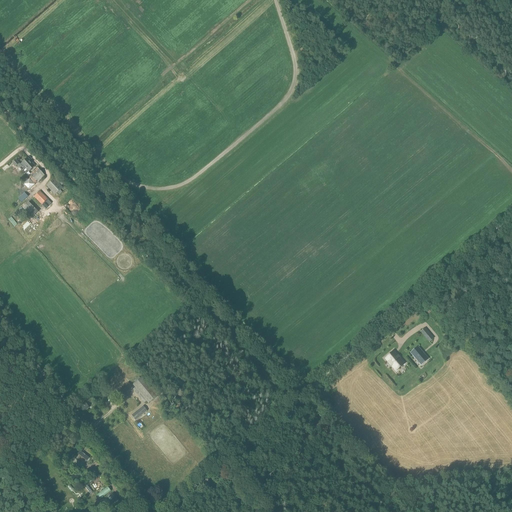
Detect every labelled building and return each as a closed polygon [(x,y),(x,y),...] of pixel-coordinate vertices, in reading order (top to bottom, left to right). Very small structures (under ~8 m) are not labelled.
[(15,160),(12,163),(15,167),(17,165),(18,167),(21,167),(22,168),(24,166),(29,172),(35,166),(27,158),(20,164),(18,164),(19,164),(15,160)] [(32,176),(32,177),(37,182),(44,176),(37,168),(30,174),(32,176)] [(25,176),(20,181),(23,184),(29,180),(25,176)] [(35,185),(29,179),(24,184),(24,185),(29,190),(35,185)] [(54,179),(46,186),(48,188),(47,189),(50,192),(51,191),(55,195),(57,193),(60,195),(62,192),(60,190),(62,188),(54,179)] [(34,197),(41,205),(42,204),(44,203),(45,201),(47,199),(40,191),(34,197)] [(418,347),(411,353),(421,364),(428,359),(418,347)] [(390,355),(386,358),(387,360),(389,362),(390,361),(391,363),(393,365),(392,365),(394,368),(397,371),(399,369),(398,368),(400,367),(402,366),(404,365),(405,364),(402,361),(399,358),(399,359),(398,358),(397,356),(398,356),(396,354),(394,351),(390,355)] [(135,387),(133,389),(145,403),(146,402),(147,401),(157,393),(158,392),(144,376),(141,379),(140,378),(139,377),(134,381),(136,383),(133,385),(135,387)] [(127,383),(112,395),(116,400),(125,393),(124,393),(123,391),(129,386),(130,385),(128,382),(127,383)] [(86,405),(92,401),(89,398),(78,406),(82,412),(88,408),(86,405)] [(146,410),(142,406),(131,415),(135,420),(146,410)] [(86,459),(78,450),(74,455),(84,463),(86,459)] [(83,484),(90,494),(92,493),(85,483),(83,484)] [(100,499),(111,491),(108,487),(97,495),(100,499)] [(123,506),(113,493),(108,497),(118,510),(123,506)]
